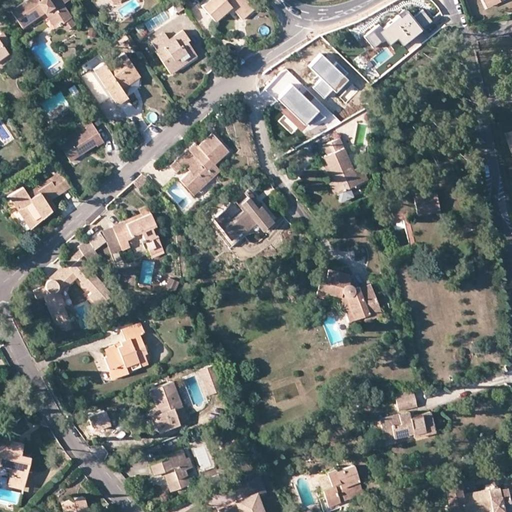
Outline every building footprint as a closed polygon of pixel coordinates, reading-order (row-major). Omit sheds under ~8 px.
[(23,0),(9,10),(21,27),(43,13),(54,28),(61,24),(65,31),(74,25),(70,18),(71,17),(63,4),(60,0),(23,0)] [(183,8),(177,0),(175,0),(171,3),(176,12),(183,8)] [(249,0),(205,0),(200,5),(215,20),(228,6),(242,20),(255,6),(249,0)] [(430,41),(410,15),(386,33),(383,28),(374,34),(385,48),(372,57),(385,74),(430,41)] [(163,32),(150,41),(156,49),(153,51),(169,74),(177,69),(175,65),(194,52),(185,40),(188,39),(181,29),(168,38),(163,32)] [(2,32),(0,33),(0,42),(7,53),(0,57),(0,66),(18,55),(2,32)] [(196,56),(194,52),(175,65),(177,69),(196,56)] [(125,97),(119,88),(117,85),(136,72),(123,53),(104,65),(102,62),(91,69),(114,103),(125,97)] [(282,79),(288,88),(293,85),(302,99),(296,102),(302,113),(312,107),(310,104),(323,96),(309,73),(303,77),(301,74),(298,69),(282,79)] [(139,76),(136,72),(117,85),(119,88),(139,76)] [(296,102),(302,99),(293,85),(288,88),(296,102)] [(81,122),(82,124),(85,128),(59,145),(70,160),(95,144),(96,146),(103,141),(88,118),(81,122)] [(56,140),(59,145),(85,128),(82,124),(56,140)] [(179,179),(187,189),(195,181),(200,188),(208,181),(202,174),(214,164),(228,151),(211,133),(198,145),(195,142),(169,165),(176,172),(184,164),(189,170),(179,179)] [(346,162),(336,139),(321,146),(325,155),(322,157),(333,180),(330,182),(335,192),(348,187),(366,178),(360,165),(350,169),(346,162)] [(360,165),(356,158),(355,158),(346,162),(350,169),(360,165)] [(220,170),(214,164),(202,174),(208,181),(220,170)] [(70,186),(60,170),(26,193),(22,186),(10,195),(20,209),(17,211),(29,229),(51,210),(44,198),(55,190),(58,195),(70,186)] [(142,174),(130,184),(135,190),(148,180),(142,174)] [(193,195),(200,188),(195,181),(187,189),(193,195)] [(348,187),(335,192),(339,200),(351,195),(348,187)] [(44,198),(51,210),(55,207),(51,199),(58,195),(55,190),(44,198)] [(259,206),(246,190),(242,193),(246,197),(255,208),(259,206)] [(435,193),(413,198),(416,213),(438,209),(435,193)] [(20,209),(10,195),(7,196),(17,211),(20,209)] [(255,208),(246,197),(236,204),(233,201),(212,218),(229,239),(239,230),(242,228),(244,230),(254,222),(261,230),(271,221),(259,206),(255,208)] [(141,213),(111,225),(121,249),(129,246),(126,239),(131,237),(130,235),(140,232),(143,239),(141,240),(144,248),(147,247),(151,257),(164,252),(156,234),(154,235),(151,227),(155,225),(147,205),(138,209),(141,213)] [(243,235),(239,230),(229,239),(212,218),(207,222),(228,247),(243,235)] [(121,249),(111,225),(101,229),(112,253),(121,249)] [(98,257),(87,240),(78,246),(79,249),(83,255),(90,263),(98,257)] [(83,255),(79,249),(72,254),(77,260),(80,257),(83,255)] [(77,260),(72,254),(64,262),(77,277),(90,292),(87,295),(100,310),(112,300),(107,294),(110,292),(80,257),(77,260)] [(77,277),(64,262),(53,273),(64,286),(67,284),(68,285),(77,277)] [(327,294),(340,297),(344,295),(354,319),(363,316),(379,309),(370,284),(360,287),(350,279),(351,274),(328,268),(326,277),(319,276),(315,295),(327,297),(327,294)] [(64,286),(53,273),(50,274),(44,285),(33,290),(36,299),(43,297),(55,325),(69,320),(63,306),(65,305),(60,293),(60,292),(60,290),(62,288),(64,286)] [(168,277),(166,284),(175,288),(178,281),(168,277)] [(349,321),(354,319),(344,295),(340,297),(349,321)] [(382,315),(379,309),(363,316),(365,321),(382,315)] [(69,320),(55,325),(59,334),(73,328),(70,319),(69,320)] [(103,357),(106,364),(113,361),(119,376),(126,373),(123,365),(129,363),(131,368),(147,363),(144,353),(146,353),(139,334),(143,332),(139,321),(120,329),(124,339),(119,341),(120,345),(116,346),(115,344),(103,349),(106,356),(103,357)] [(484,346),(472,344),(471,351),(474,351),(474,352),(482,354),(484,346)] [(112,378),(119,376),(113,361),(106,364),(112,378)] [(132,371),(131,368),(129,363),(123,365),(126,373),(132,371)] [(200,369),(206,391),(219,387),(212,365),(200,369)] [(173,381),(149,390),(155,408),(149,409),(157,431),(179,423),(173,408),(181,405),(173,381)] [(394,395),(398,411),(416,406),(412,390),(394,395)] [(24,397),(19,392),(15,395),(20,400),(24,397)] [(187,420),(181,405),(173,408),(179,423),(187,420)] [(92,432),(110,427),(105,408),(87,413),(92,432)] [(378,418),(383,439),(402,434),(412,432),(413,436),(434,431),(429,411),(409,416),(408,410),(378,418)] [(403,440),(402,434),(383,439),(384,445),(403,440)] [(0,465),(10,467),(6,485),(22,489),(30,456),(20,454),(13,452),(15,441),(0,437),(0,465)] [(23,443),(15,441),(13,452),(20,454),(23,443)] [(166,458),(148,465),(151,475),(162,471),(169,491),(190,483),(185,469),(192,466),(188,456),(184,458),(181,449),(165,455),(166,458)] [(353,464),(334,471),(338,481),(332,483),(333,485),(321,489),(324,496),(318,498),(322,511),(325,511),(342,508),(336,493),(341,491),(343,495),(362,489),(353,464)] [(333,468),(325,471),(330,484),(332,483),(338,481),(334,471),(333,468)] [(262,511),(257,496),(266,493),(259,476),(241,483),(247,500),(220,510),(221,511),(262,511)] [(497,486),(460,493),(457,477),(441,480),(447,511),(463,511),(491,507),(491,511),(510,511),(506,488),(498,489),(497,486)] [(87,511),(83,496),(59,502),(61,511),(87,511)]
